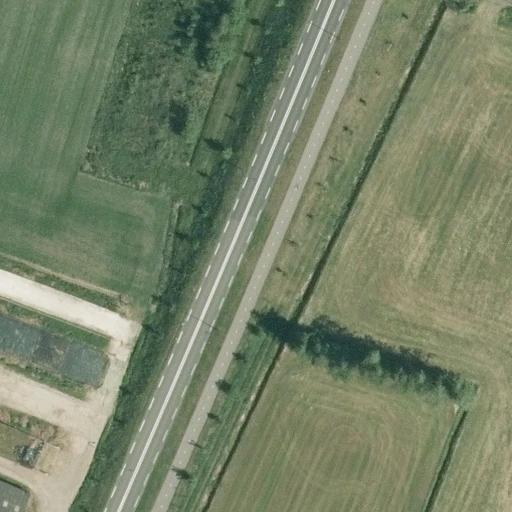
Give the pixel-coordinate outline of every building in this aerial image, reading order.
[(394,116),(399,102),(356,86),(348,107),(389,123),(387,129),(418,142),(424,127),(394,116)] [(430,260),(456,269),(496,153),(443,135),(386,298),(414,307),(430,260)] [(502,349),(511,316),(511,206),(496,201),(471,279),(470,279),(453,334),(502,349)] [(305,209),(295,233),(338,249),(347,225),(305,209)] [(505,418),(478,410),(469,438),(497,446),(505,418)] [(0,511),(21,511),(29,493),(0,480),(0,511)] [(511,511),(511,491),(502,489),(497,511),(511,511)]
